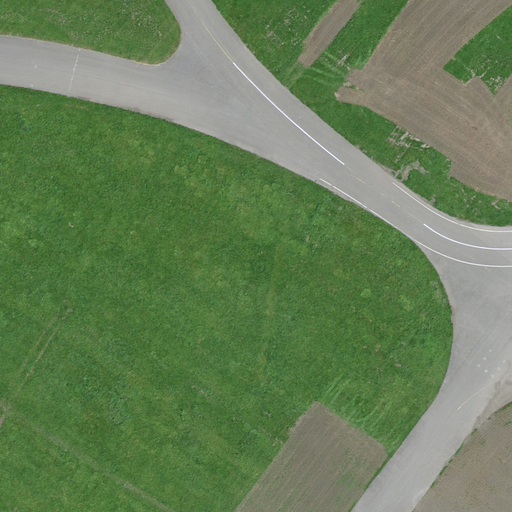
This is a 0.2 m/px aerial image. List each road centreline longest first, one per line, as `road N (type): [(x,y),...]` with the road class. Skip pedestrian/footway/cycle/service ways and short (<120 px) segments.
road 1 (unknown): [(511,287),(256,100)]
road 2 (unknown): [(0,58),(256,100)]
road 3 (unknown): [(378,511),(511,336)]
road 4 (unknown): [(256,100),(188,0)]
